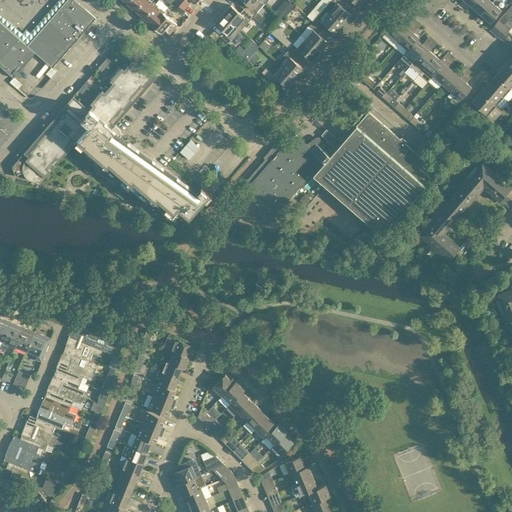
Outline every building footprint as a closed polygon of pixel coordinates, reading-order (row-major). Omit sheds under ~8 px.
[(76,0),(66,0),(27,45),(36,52),(52,67),(53,67),(96,17),(76,0)] [(128,0),(127,2),(136,9),(143,0),(128,0)] [(143,0),(136,9),(144,17),(155,4),(150,0),(143,0)] [(182,0),(175,0),(174,1),(176,2),(184,9),(188,4),(182,0)] [(265,3),(261,0),(243,0),(247,4),(244,8),(253,16),(257,12),(265,3)] [(287,0),(283,0),(274,12),(283,19),(294,6),(287,0)] [(320,0),(319,2),(329,11),(337,2),(334,0),(320,0)] [(334,0),(337,2),(329,11),(343,23),(351,14),(342,6),(346,2),(343,0),(334,0)] [(477,0),(472,6),(481,14),(492,2),(490,0),(477,0)] [(329,11),(319,2),(307,16),(313,21),(317,17),(321,20),(329,11)] [(492,2),(481,14),(490,22),(501,10),(492,2)] [(155,4),(144,17),(153,24),(163,12),(164,11),(155,4)] [(231,4),(223,14),(241,30),(253,16),(244,8),(240,12),(231,4)] [(317,17),(313,21),(322,29),(326,25),(335,33),(343,23),(329,11),(321,20),(317,17)] [(163,12),(153,24),(152,25),(161,33),(164,29),(169,33),(177,24),(163,12)] [(265,18),(257,12),(253,16),(261,23),(265,18)] [(504,24),(510,17),(505,12),(499,19),(504,24)] [(241,30),(223,14),(215,23),(224,31),(220,35),(229,43),(241,30)] [(387,31),(382,36),(394,47),(399,42),(410,29),(412,26),(408,23),(406,26),(398,19),(387,31)] [(490,29),(496,34),(504,24),(499,19),(490,29)] [(36,52),(27,45),(0,20),(0,65),(14,77),(36,52)] [(314,29),(306,38),(320,51),(328,41),(319,33),(322,29),(313,21),(309,25),(314,29)] [(504,24),(496,34),(501,39),(510,29),(504,24)] [(301,35),(306,38),(314,29),(309,25),(301,35)] [(410,29),(399,42),(408,50),(417,39),(419,37),(413,32),(416,30),(412,26),(410,29)] [(271,33),(284,44),(288,39),(275,28),(271,33)] [(210,35),(216,40),(220,35),(214,30),(210,35)] [(293,44),(289,48),(299,56),(302,52),(311,60),(320,51),(306,38),(301,35),(293,44)] [(288,39),(284,44),(289,48),(293,44),(288,39)] [(408,50),(401,58),(410,66),(426,47),(417,39),(408,50)] [(244,49),(240,53),(247,60),(258,47),(251,40),(244,49)] [(264,40),(259,46),(265,51),(270,45),(264,40)] [(236,49),(240,53),(244,49),(239,45),(236,49)] [(410,66),(405,72),(414,79),(419,73),(435,55),(426,47),(410,66)] [(283,55),(277,62),(282,66),(296,78),(304,68),(295,60),(299,56),(289,48),(286,52),(283,55)] [(198,190),(199,190),(201,192),(196,199),(173,179),(171,181),(149,161),(147,164),(124,144),(122,146),(100,127),(103,123),(108,127),(113,121),(111,119),(121,108),(124,110),(133,99),(131,97),(141,85),(143,87),(153,76),(150,74),(156,68),(136,51),(87,107),(73,96),(27,148),(14,164),(18,175),(18,174),(24,172),(25,175),(27,178),(30,179),(33,181),(37,181),(40,180),(41,181),(40,182),(75,143),(104,168),(106,166),(128,186),(130,184),(153,204),(155,201),(171,215),(176,210),(187,220),(206,199),(207,200),(212,195),(210,194),(210,193),(202,186),(198,190)] [(255,52),(248,60),(253,65),(260,57),(255,52)] [(428,81),(433,76),(444,63),(446,60),(442,57),(440,60),(435,55),(419,73),(428,81)] [(433,76),(442,83),(453,71),(444,63),(433,76)] [(511,71),(504,64),(472,101),(480,109),(477,112),(485,118),(497,129),(500,125),(488,115),(494,107),(506,118),(509,114),(501,107),(507,100),(503,97),(511,87),(511,71)] [(296,78),(282,66),(274,75),(266,67),(262,72),(275,83),(279,79),(288,87),(296,78)] [(52,67),(46,73),(51,77),(57,71),(53,67),(52,67)] [(358,76),(365,81),(369,76),(363,71),(358,76)] [(442,83),(451,91),(462,79),(453,71),(442,83)] [(369,76),(365,81),(371,87),(375,82),(369,76)] [(462,79),(451,91),(455,95),(450,101),(455,105),(471,87),(466,82),(468,80),(464,76),(462,79)] [(14,77),(10,81),(18,88),(22,83),(14,77)] [(376,91),(383,97),(387,92),(381,86),(376,91)] [(387,92),(383,97),(389,102),(392,105),(400,95),(391,88),(387,92)] [(394,107),(401,113),(405,108),(401,104),(399,102),(394,107)] [(408,104),(405,108),(409,111),(413,107),(409,104),(409,103),(408,104)] [(405,108),(401,113),(407,118),(411,113),(409,111),(405,108)] [(237,198),(231,206),(230,206),(230,207),(230,208),(230,209),(231,210),(232,211),(273,231),(286,217),(279,211),(302,184),(304,186),(314,175),(382,234),(425,185),(425,184),(431,177),(421,168),(426,161),(406,144),(406,143),(400,138),(366,109),(339,140),(327,129),(321,135),(334,146),(328,153),(317,144),(312,149),(295,133),(285,144),(281,140),(275,148),(273,146),(264,157),(265,158),(245,182),(249,185),(237,198)] [(417,118),(413,123),(419,128),(423,124),(417,118)] [(423,124),(419,128),(425,134),(429,129),(423,124)] [(460,187),(453,196),(453,197),(454,196),(466,206),(465,207),(465,208),(484,186),(500,201),(501,200),(511,210),(511,189),(511,188),(503,181),(505,178),(496,171),(494,173),(482,163),(468,179),(466,177),(458,185),(460,187)] [(424,230),(420,234),(432,245),(430,247),(439,254),(441,252),(449,259),(454,254),(464,263),(474,251),(464,242),(460,246),(444,233),(462,212),(462,211),(461,212),(449,201),(450,201),(449,200),(449,201),(442,209),(439,207),(433,215),(432,216),(434,218),(424,230)] [(510,325),(511,331),(511,285),(511,286),(511,287),(511,288),(497,294),(505,314),(503,316),(507,326),(510,325)] [(0,346),(1,347),(11,322),(0,317),(0,346)] [(9,343),(15,345),(23,327),(11,322),(1,347),(0,348),(6,351),(9,343)] [(100,335),(74,325),(72,331),(83,335),(80,341),(103,350),(111,354),(114,345),(106,342),(108,339),(100,335)] [(15,345),(27,350),(34,332),(23,327),(15,345)] [(146,330),(144,339),(149,340),(152,331),(146,330)] [(34,332),(27,350),(37,354),(35,359),(41,361),(41,362),(42,362),(51,338),(47,337),(34,332)] [(169,335),(164,346),(174,351),(190,357),(192,352),(189,351),(192,345),(169,335)] [(114,345),(111,354),(113,354),(115,355),(119,357),(119,354),(122,344),(123,342),(124,339),(118,337),(116,346),(114,345)] [(144,339),(141,348),(147,350),(149,340),(144,339)] [(67,342),(64,348),(90,359),(92,353),(100,356),(103,350),(80,341),(78,347),(67,342)] [(73,359),(71,364),(93,373),(96,367),(88,364),(90,359),(64,348),(62,354),(73,359)] [(174,351),(170,362),(186,368),(190,357),(172,349),(171,350),(174,351)] [(113,354),(109,366),(111,367),(115,369),(118,357),(119,357),(115,355),(113,354)] [(167,360),(163,371),(178,378),(183,367),(185,368),(186,368),(170,362),(167,360)] [(134,371),(140,373),(142,363),(137,362),(134,371)] [(57,367),(55,372),(80,382),(83,376),(91,380),(91,378),(95,379),(96,375),(93,373),(71,364),(69,370),(58,365),(57,367)] [(28,382),(30,375),(19,370),(16,377),(28,382)] [(109,370),(106,379),(112,381),(114,372),(109,370)] [(163,371),(158,383),(174,389),(178,378),(163,371)] [(64,382),(61,388),(84,397),(86,391),(78,388),(80,382),(55,372),(53,378),(64,382)] [(10,382),(10,381),(12,377),(4,374),(2,378),(10,382)] [(133,374),(130,386),(135,388),(139,375),(133,374)] [(213,386),(221,395),(223,393),(236,381),(232,377),(230,379),(225,374),(213,386)] [(13,384),(25,388),(28,382),(16,377),(13,384)] [(104,381),(101,391),(108,394),(111,384),(104,381)] [(236,381),(223,393),(232,402),(242,391),(244,389),(236,381)] [(174,389),(158,383),(148,408),(166,415),(170,405),(174,406),(175,402),(172,401),(176,390),(174,389)] [(130,386),(126,399),(131,401),(135,388),(130,386)] [(48,389),(45,395),(71,405),(81,410),(84,404),(81,403),(84,397),(61,388),(59,393),(48,389)] [(97,402),(105,405),(108,394),(101,391),(97,402)] [(230,404),(238,412),(251,399),(242,391),(232,402),(230,404)] [(232,402),(223,393),(221,395),(217,399),(226,408),(230,404),(232,402)] [(54,406),(52,411),(74,420),(77,414),(69,411),(71,405),(45,395),(43,401),(54,406)] [(238,412),(247,421),(259,408),(251,399),(238,412)] [(94,401),(91,409),(96,411),(94,415),(100,417),(105,405),(97,402),(94,401)] [(125,416),(130,404),(125,402),(120,414),(125,416)] [(238,412),(230,404),(226,408),(225,409),(234,417),(238,412)] [(198,416),(200,418),(208,411),(202,406),(198,416)] [(213,406),(208,411),(216,419),(220,414),(213,406)] [(247,421),(256,429),(268,416),(259,408),(247,421)] [(147,410),(136,435),(152,442),(155,443),(159,432),(162,434),(164,430),(161,428),(165,418),(147,410)] [(29,415),(62,429),(64,423),(72,426),(74,420),(52,411),(49,417),(38,412),(36,418),(29,415)] [(200,418),(208,426),(216,419),(208,411),(200,418)] [(120,414),(115,426),(120,428),(125,416),(120,414)] [(38,426),(36,431),(58,440),(60,435),(53,432),(55,426),(61,429),(62,429),(29,415),(27,422),(38,426)] [(94,428),(95,429),(100,417),(94,415),(89,426),(94,428)] [(266,435),(276,425),(268,416),(256,429),(264,437),(266,435)] [(224,427),(216,419),(208,426),(217,435),(224,427)] [(251,433),(256,429),(247,421),(243,425),(251,433)] [(276,425),(266,435),(275,444),(287,431),(278,423),(276,425)] [(92,434),(94,428),(89,426),(84,438),(89,440),(91,437),(92,434)] [(225,443),(233,435),(224,427),(217,435),(225,443)] [(116,440),(119,431),(114,429),(111,437),(116,440)] [(22,435),(20,439),(39,446),(46,449),(48,444),(55,447),(56,445),(61,447),(63,442),(58,440),(36,431),(33,437),(22,433),(22,435)] [(275,444),(273,446),(281,454),(294,442),(288,437),(291,435),(287,431),(275,444)] [(136,435),(132,446),(148,452),(152,442),(136,435)] [(233,435),(225,443),(229,447),(236,439),(233,435)] [(273,446),(275,444),(266,435),(264,437),(261,441),(269,449),(273,446)] [(12,441),(11,442),(22,447),(20,452),(42,461),(44,456),(37,452),(38,448),(39,447),(39,446),(20,439),(13,436),(12,441)] [(107,446),(112,448),(116,440),(111,437),(107,446)] [(229,447),(234,452),(241,444),(236,439),(229,447)] [(246,449),(241,444),(234,452),(238,456),(246,449)] [(132,446),(128,457),(143,464),(143,463),(146,465),(150,454),(148,452),(132,446)] [(250,452),(242,460),(246,463),(253,456),(258,451),(254,447),(250,452)] [(238,456),(242,460),(250,452),(246,449),(238,456)] [(107,462),(110,453),(105,451),(101,460),(107,462)] [(203,460),(215,455),(210,451),(201,454),(203,460)] [(253,456),(258,461),(263,456),(258,451),(253,456)] [(6,454),(4,459),(30,470),(38,473),(40,468),(39,468),(42,461),(20,452),(17,458),(6,454)] [(215,455),(203,460),(208,472),(213,470),(225,464),(215,455)] [(285,462),(289,473),(292,472),(308,465),(306,461),(304,462),(301,455),(285,462)] [(246,463),(250,468),(258,461),(253,456),(246,463)] [(128,457),(123,469),(141,476),(143,471),(140,470),(143,464),(128,457)] [(30,470),(4,459),(4,460),(8,462),(6,467),(13,470),(10,476),(22,480),(21,482),(54,496),(60,482),(47,477),(42,487),(33,484),(35,479),(27,476),(30,470)] [(176,480),(178,484),(194,478),(201,474),(196,460),(192,459),(179,464),(181,469),(175,472),(178,479),(176,480)] [(101,460),(99,465),(99,466),(98,469),(103,471),(107,462),(101,460)] [(261,464),(258,461),(250,468),(254,472),(261,464)] [(68,464),(65,471),(71,473),(75,467),(68,464)] [(230,470),(225,464),(213,470),(218,475),(230,470)] [(254,472),(256,474),(265,468),(261,464),(254,472)] [(292,472),(297,483),(313,476),(308,465),(292,472)] [(123,469),(118,480),(134,486),(137,479),(139,481),(141,476),(123,469)] [(234,474),(233,473),(230,470),(218,475),(222,479),(234,474)] [(65,471),(60,482),(64,484),(71,473),(65,471)] [(269,471),(260,477),(261,480),(263,485),(273,480),(271,476),(269,471)] [(94,472),(90,481),(95,483),(99,474),(94,472)] [(194,478),(178,484),(182,495),(201,488),(206,485),(201,474),(194,478)] [(238,485),(234,474),(222,479),(226,483),(228,489),(238,485)] [(294,485),(291,486),(296,497),(299,496),(310,491),(318,488),(313,476),(297,483),(294,485)] [(118,480),(114,491),(129,497),(134,486),(118,480)] [(273,480),(263,485),(268,496),(278,491),(273,480)] [(95,483),(90,481),(86,490),(92,492),(95,483)] [(310,491),(314,502),(330,495),(326,484),(318,488),(310,491)] [(228,489),(233,500),(243,496),(238,485),(228,489)] [(188,501),(190,505),(206,498),(201,488),(182,495),(182,496),(182,495),(185,501),(186,502),(188,501)] [(0,507),(3,505),(9,511),(20,511),(15,505),(14,506),(0,490),(0,507)] [(114,491),(109,501),(128,509),(125,508),(129,497),(114,491)] [(268,496),(270,500),(280,496),(278,491),(268,496)] [(84,504),(87,496),(85,494),(82,493),(79,502),(84,504)] [(233,500),(235,505),(245,500),(243,496),(233,500)] [(272,507),(282,502),(280,496),(270,500),(272,507)] [(311,503),(307,505),(309,511),(320,511),(332,507),(328,496),(327,496),(314,502),(311,503)] [(190,505),(192,511),(204,511),(210,509),(206,498),(190,505)] [(44,499),(35,507),(39,511),(48,504),(44,499)] [(238,511),(248,507),(245,500),(235,505),(238,511)] [(282,502),(272,507),(274,511),(277,511),(285,509),(282,502)] [(108,511),(126,511),(128,509),(125,508),(112,503),(110,507),(109,509),(108,511)]
